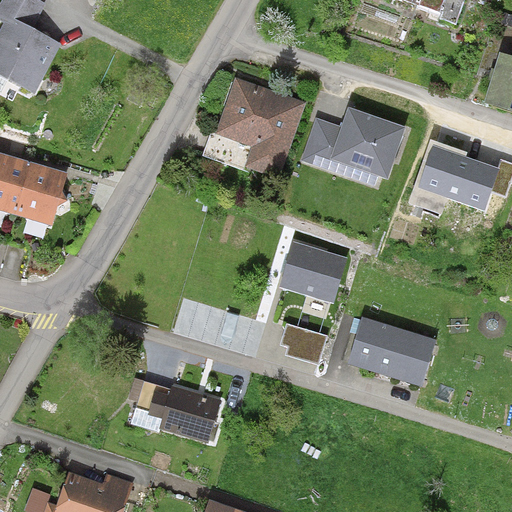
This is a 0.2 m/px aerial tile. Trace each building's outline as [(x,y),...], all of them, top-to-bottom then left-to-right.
[(438,22),(454,27),(464,0),(463,0),(392,0),(399,3),(400,1),(441,15),(438,22)] [(7,81),(29,92),(52,47),(19,29),(25,18),(3,6),(0,11),(0,19),(10,25),(0,44),(0,68),(7,72),(7,81)] [(511,65),(500,62),(487,103),(511,110),(511,65)] [(236,86),(220,133),(210,130),(201,157),(247,174),(250,167),(274,176),(298,108),(236,86)] [(407,126),(349,106),(342,126),(316,117),(302,159),(376,185),(379,175),(389,178),(407,126)] [(500,167),(435,145),(420,187),(485,210),(500,167)] [(0,209),(3,217),(11,213),(16,214),(29,171),(8,164),(0,168),(0,209)] [(64,204),(49,177),(29,171),(16,214),(21,216),(25,223),(32,219),(49,224),(53,210),(64,204)] [(341,264),(293,249),(282,288),(330,302),(341,264)] [(374,360),(370,372),(420,387),(433,344),(361,322),(352,353),(374,360)] [(280,347),(288,349),(294,330),(286,327),(280,347)] [(207,444),(218,405),(170,390),(170,392),(142,384),(129,426),(157,434),(158,429),(207,444)] [(118,511),(123,501),(68,482),(58,511),(47,508),(45,511),(118,511)]
